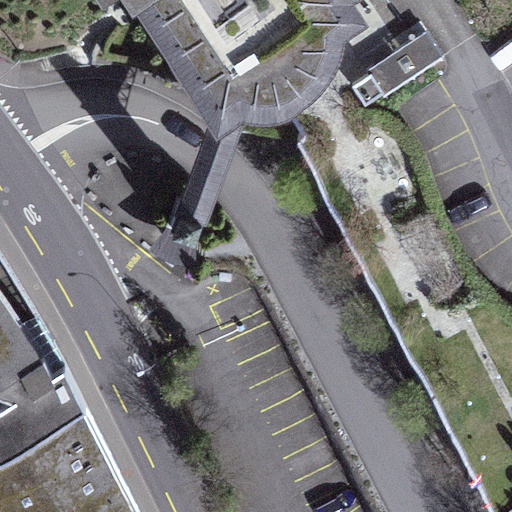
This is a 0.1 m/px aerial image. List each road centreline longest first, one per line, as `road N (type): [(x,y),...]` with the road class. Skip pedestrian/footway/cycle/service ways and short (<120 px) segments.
road 1 (residential): [(4,164),(71,126),(133,119),(180,135),(246,185),(409,511)]
road 2 (primary): [(194,511),(89,295),(4,164)]
